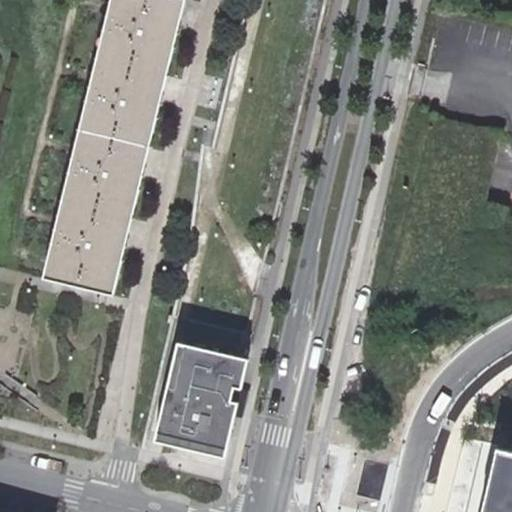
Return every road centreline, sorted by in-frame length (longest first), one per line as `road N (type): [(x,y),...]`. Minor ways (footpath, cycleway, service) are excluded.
road 1 (secondary): [(369,0),(249,511)]
road 2 (secondary): [(279,511),(399,0)]
road 3 (residential): [(219,0),(141,308),(116,487),(107,503)]
road 4 (unclassified): [(511,360),(466,388),(435,452),(421,511)]
